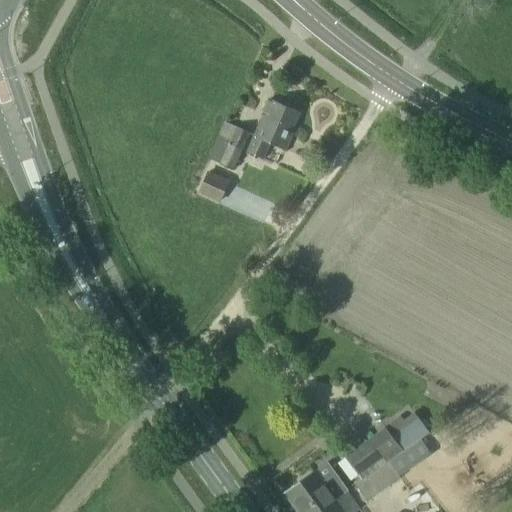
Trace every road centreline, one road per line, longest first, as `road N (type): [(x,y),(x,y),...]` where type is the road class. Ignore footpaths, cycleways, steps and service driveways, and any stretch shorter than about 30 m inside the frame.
road 1 (track): [(156,397),(415,60)]
road 2 (primary): [(115,340),(0,49)]
road 3 (tertiary): [(511,142),(378,71),(290,0)]
road 4 (primary): [(0,134),(69,281),(115,340)]
road 5 (primary): [(241,511),(115,340)]
